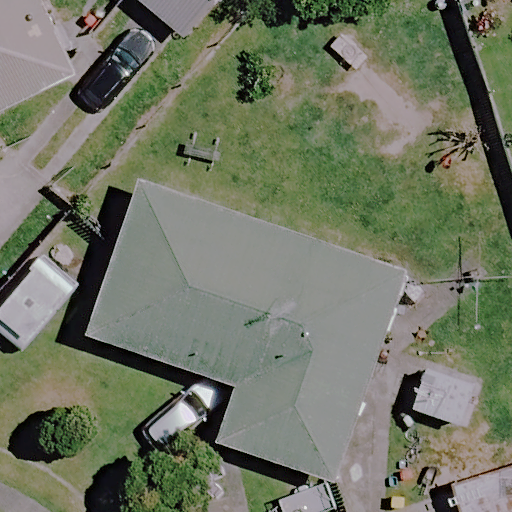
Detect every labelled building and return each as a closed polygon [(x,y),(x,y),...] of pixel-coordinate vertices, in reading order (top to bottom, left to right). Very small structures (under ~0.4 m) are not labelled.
[(0,0),(0,112),(70,80),(31,0),(0,0)] [(215,0),(134,0),(133,2),(186,41),(215,0)] [(399,277),(149,190),(97,341),(232,388),(213,444),(327,483),(399,277)] [(482,372),(419,351),(397,416),(461,437),(482,372)] [(511,511),(511,470),(444,485),(449,511),(511,511)]
